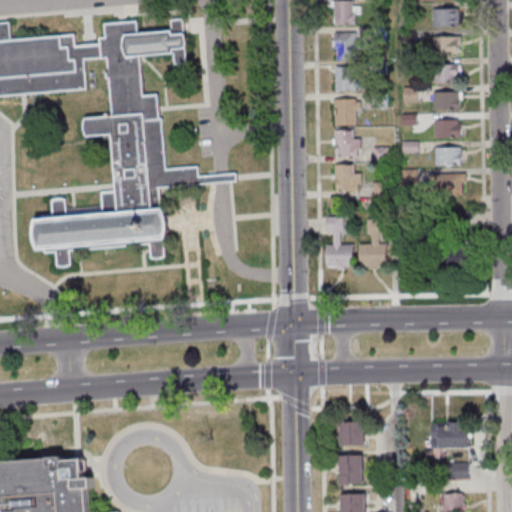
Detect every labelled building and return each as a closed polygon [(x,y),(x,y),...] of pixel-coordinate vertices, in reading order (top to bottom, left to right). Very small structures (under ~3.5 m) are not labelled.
[(331,1),(350,0),(350,7),(358,7),(358,14),(354,15),(354,25),(332,25),(331,1)] [(430,9),(430,27),(457,27),(457,23),(460,23),(460,12),(456,12),(456,9),(430,9)] [(0,22),(8,22),(9,39),(73,34),(74,45),(98,43),(98,38),(103,37),(102,24),(135,20),(136,33),(169,30),(169,20),(171,19),(173,19),(175,18),(177,19),(179,19),(181,19),(182,19),(183,33),(184,35),(184,37),(185,39),(185,41),(185,44),(185,46),(185,48),(185,49),(184,50),(185,63),(184,63),(182,64),(180,64),(179,64),(177,64),(175,64),(173,64),(172,63),(171,54),(138,56),(142,95),(156,94),(158,118),(160,118),(164,169),(196,166),(197,176),(219,174),(234,173),(235,182),(220,183),(158,188),(160,208),(161,208),(162,210),(164,213),(165,216),(166,219),(166,222),(166,225),(166,228),(166,230),(166,234),(165,236),(165,238),(164,240),(162,240),(163,256),(162,257),(161,258),(160,258),(158,259),(157,259),(155,259),(154,259),(152,259),(150,258),(148,258),(148,244),(69,251),(70,264),(69,265),(67,266),(66,267),(64,267),(62,267),(60,267),(59,267),(57,267),(55,266),(54,252),(44,253),(42,250),(36,251),(35,247),(34,245),(33,243),(32,240),(32,237),(31,234),(32,230),(32,226),(33,223),(34,220),(39,219),(40,215),(50,214),(49,200),(51,200),(53,199),(56,198),(58,198),(61,198),(63,199),(64,199),(66,213),(101,210),(99,192),(114,191),(109,135),(85,137),(84,134),(83,131),(82,127),(82,124),(83,121),(84,118),(106,116),(106,114),(110,113),(107,78),(105,78),(104,70),(106,70),(105,58),(83,60),(86,89),(0,96),(0,22)] [(369,28),(369,42),(384,42),(383,27),(369,28)] [(413,31),(413,42),(398,42),(398,31),(413,31)] [(332,33),(353,32),(353,39),(358,39),(358,49),(353,49),(353,61),(334,61),(334,49),(332,49),(332,33)] [(430,37),(459,36),(459,45),(456,45),(456,55),(430,55),(430,37)] [(369,61),(370,76),(384,76),(384,61),(369,61)] [(433,64),(433,83),(453,83),(453,78),(457,77),(457,64),(433,64)] [(333,67),(352,67),(352,79),(354,79),(354,91),(336,91),(336,92),(333,92),(333,67)] [(415,87),(415,103),(401,103),(401,87),(415,87)] [(369,93),(369,108),(385,108),(384,92),(369,93)] [(431,92),(431,110),(458,109),(458,100),(461,100),(460,92),(431,92)] [(331,99),(354,99),(354,102),(359,101),(359,110),(354,110),(354,125),(333,125),(333,110),(331,110),(331,99)] [(415,114),(415,126),(400,126),(400,114),(415,114)] [(432,120),(433,138),(458,138),(458,123),(456,123),(456,120),(432,120)] [(333,130),(351,130),(351,139),(359,139),(359,149),(356,149),(356,157),(333,157),(333,130)] [(416,141),(416,152),(401,152),(400,141),(416,141)] [(371,147),(371,161),(386,161),(386,147),(371,147)] [(433,148),(459,148),(459,166),(433,166),(433,148)] [(333,165),(351,164),(352,174),(360,174),(360,184),(356,184),(356,191),(335,192),(335,189),(333,187),(333,182),(334,181),(330,181),(330,173),(333,173),(333,165)] [(400,170),(415,169),(415,186),(400,186),(400,170)] [(428,182),(421,182),(421,195),(460,194),(460,183),(464,183),(464,173),(427,174),(428,182)] [(371,194),(371,182),(387,182),(387,205),(369,205),(369,194),(371,194)] [(452,210),(465,210),(465,224),(452,224),(452,210)] [(324,217),(341,217),(341,232),(338,232),(338,244),(351,244),(352,267),(342,267),(343,270),(335,270),(335,266),(324,267),(324,245),(331,245),(331,232),(324,232),(324,217)] [(364,219),(380,219),(380,234),(377,234),(377,244),(384,244),(384,265),(357,266),(357,245),(369,244),(369,235),(364,235),(364,219)] [(472,247),(472,265),(446,265),(446,248),(455,248),(455,243),(464,243),(464,248),(472,247)] [(363,445),(337,446),(337,423),(362,422),(363,445)] [(428,423),(466,422),(466,447),(429,448),(428,423)] [(361,455),(361,484),(337,485),(336,456),(361,455)] [(0,511),(0,462),(67,457),(67,462),(85,460),(87,479),(96,479),(97,488),(91,489),(92,511),(0,511)] [(446,463),(468,462),(468,478),(446,479),(446,463)] [(441,493),(441,511),(461,511),(461,509),(463,509),(463,493),(441,493)] [(339,495),(339,511),(363,511),(363,494),(339,495)]
